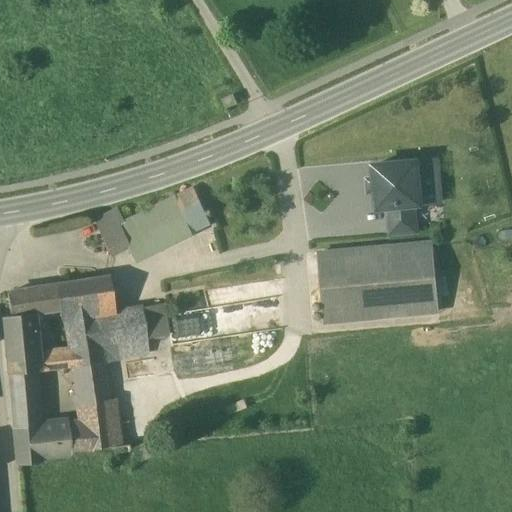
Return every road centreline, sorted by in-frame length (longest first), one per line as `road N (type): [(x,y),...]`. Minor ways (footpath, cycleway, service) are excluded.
road 1 (tertiary): [(0,214),(147,181),(215,156),(511,20)]
road 2 (track): [(200,0),(265,107)]
